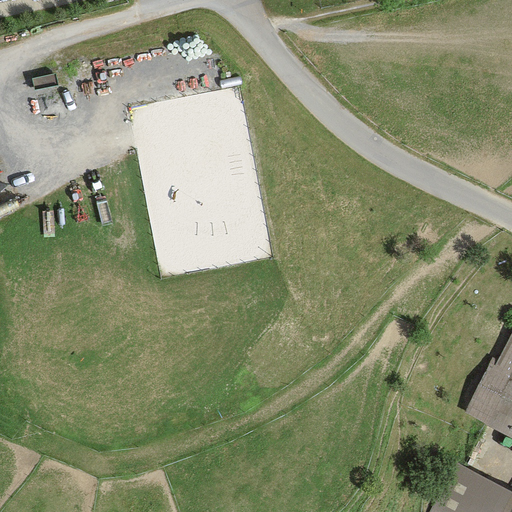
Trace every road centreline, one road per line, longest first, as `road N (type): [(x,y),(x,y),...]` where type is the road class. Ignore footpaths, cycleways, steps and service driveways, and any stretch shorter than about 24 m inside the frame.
road 1 (residential): [(511,217),(367,143),(322,106),(253,25)]
road 2 (track): [(394,0),(253,25)]
